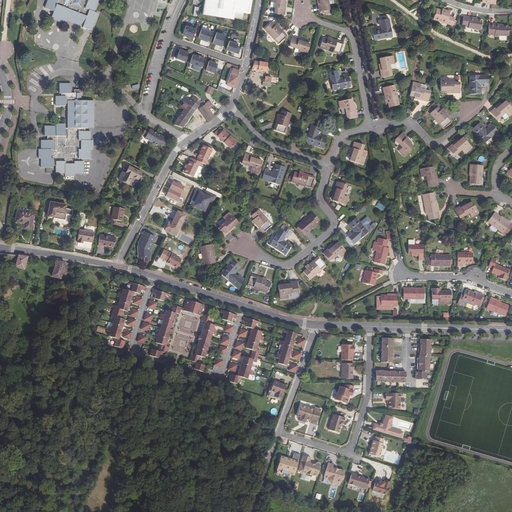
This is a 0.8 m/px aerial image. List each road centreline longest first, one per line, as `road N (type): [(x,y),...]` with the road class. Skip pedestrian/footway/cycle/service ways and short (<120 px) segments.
road 1 (residential): [(369,326),(367,394),(351,449),(277,432)]
road 2 (residential): [(239,243),(287,264),(328,231),(331,217),(318,195),(326,166)]
road 3 (residential): [(369,129),(350,37),(300,17)]
road 4 (unclassified): [(117,266),(184,140)]
road 5 (tertiary): [(369,326),(511,330)]
road 6 (residential): [(369,129),(406,122),(435,144),(482,103)]
road 7 (unclassified): [(169,38),(145,116),(184,140)]
